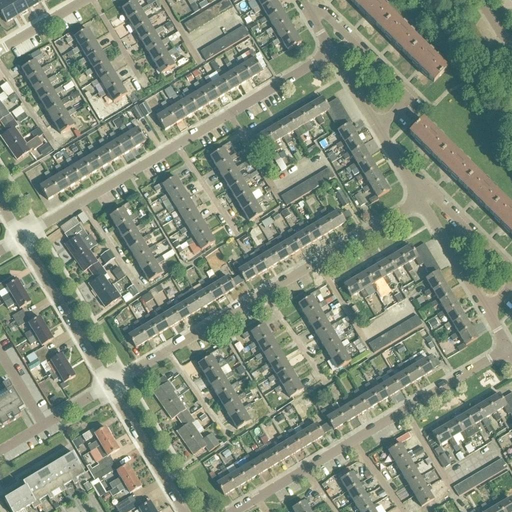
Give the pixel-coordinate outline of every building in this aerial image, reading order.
[(6,0),(5,0),(0,3),(0,13),(6,24),(17,18),(6,0)] [(21,0),(6,0),(17,18),(28,11),(21,0)] [(36,0),(21,0),(28,11),(39,5),(36,0)] [(121,11),(128,22),(141,14),(139,12),(135,5),(143,0),(135,0),(133,1),(134,3),(121,11)] [(274,1),(273,0),(246,0),(246,1),(248,5),(256,0),(260,7),(261,9),(274,1)] [(373,12),(380,5),(374,0),(358,0),(353,6),(365,17),(372,10),(373,12)] [(226,1),(222,3),(227,13),(232,10),(226,1)] [(281,12),(274,1),(261,9),(260,7),(252,12),(254,16),(262,11),(266,18),(267,20),(281,12)] [(151,14),(161,8),(157,2),(148,8),(150,11),(151,14)] [(227,13),(222,3),(217,6),(222,15),(227,13)] [(194,15),(199,12),(194,4),(193,4),(189,6),(194,15)] [(380,32),(393,18),(380,5),(373,12),(375,13),(368,20),(380,32)] [(222,15),(217,6),(212,9),(217,18),(222,15)] [(147,7),(139,12),(141,14),(128,22),(134,33),(147,25),(146,23),(142,16),(150,11),(148,8),(147,7)] [(217,18),(212,9),(207,12),(213,21),(217,18)] [(213,21),(207,12),(202,15),(208,24),(213,21)] [(287,23),(281,12),(267,20),(266,18),(258,22),(261,26),(268,22),(273,29),(274,31),(287,23)] [(208,24),(202,15),(198,17),(203,27),(208,24)] [(203,27),(198,17),(193,20),(198,30),(203,27)] [(154,18),(146,23),(147,25),(134,33),(141,43),(154,35),(153,33),(148,26),(156,22),(154,18)] [(400,38),(406,31),(393,18),(380,32),(391,43),(398,36),(400,38)] [(198,30),(193,20),(188,23),(193,32),(198,30)] [(193,32),(188,23),(183,26),(189,35),(193,32)] [(293,34),(287,23),(274,31),(273,29),(265,33),(267,37),(275,33),(279,40),(280,42),(293,34)] [(243,28),(239,31),(244,39),(249,36),(243,28)] [(160,29),(153,33),(154,35),(141,43),(147,54),(160,46),(159,44),(155,37),(163,33),(160,29)] [(75,41),(79,48),(81,50),(94,43),(87,31),(75,39),(74,37),(66,42),(68,46),(75,41)] [(244,39),(239,31),(234,34),(239,42),(244,39)] [(406,58),(419,45),(406,31),(400,38),(401,39),(394,46),(406,58)] [(177,34),(167,40),(169,43),(179,37),(177,34)] [(239,42),(234,34),(229,37),(234,45),(239,42)] [(300,45),(293,34),(280,42),(279,40),(271,44),(274,48),(281,44),(287,53),(300,45)] [(234,45),(229,37),(224,39),(230,48),(234,45)] [(230,48),(224,39),(219,42),(225,51),(230,48)] [(167,40),(159,44),(160,46),(147,54),(154,65),(167,57),(166,55),(161,48),(169,43),(167,40)] [(225,51),(219,42),(215,45),(220,54),(225,51)] [(100,53),(94,43),(81,50),(79,48),(72,53),(74,56),(75,57),(82,52),(86,59),(87,61),(100,53)] [(220,54),(215,45),(210,48),(215,57),(220,54)] [(426,64),(432,58),(419,45),(406,58),(417,69),(424,62),(426,64)] [(215,57),(210,48),(205,51),(210,60),(215,57)] [(168,59),(176,54),(174,50),(166,55),(167,57),(154,65),(160,76),(174,68),(168,59)] [(210,60),(205,51),(200,54),(206,63),(210,60)] [(33,61),(41,56),(38,52),(30,57),(33,61)] [(262,74),(255,61),(257,60),(252,52),(248,54),(252,62),(245,66),(243,67),(251,80),(262,74)] [(107,64),(100,53),(87,61),(86,59),(79,63),(81,67),(88,63),(93,70),(94,72),(107,64)] [(21,71),(28,82),(41,74),(40,72),(36,65),(44,60),(41,56),(33,61),(34,63),(21,71)] [(243,67),(245,66),(241,58),(237,61),(241,68),(234,72),(232,73),(240,87),(251,80),(243,67)] [(446,71),(432,58),(426,64),(428,66),(421,73),(432,84),(446,71)] [(262,61),(257,64),(261,71),(266,67),(262,61)] [(113,75),(107,64),(94,72),(93,70),(85,74),(87,78),(95,74),(99,81),(100,83),(113,75)] [(232,73),(234,72),(230,65),(229,65),(226,67),(230,74),(224,79),(222,80),(229,93),(240,87),(232,73)] [(48,67),(40,72),(41,74),(28,82),(35,93),(48,84),(47,82),(43,76),(50,71),(48,67)] [(222,80),(224,79),(219,71),(215,74),(219,81),(213,85),(211,86),(219,100),(229,93),(222,80)] [(107,93),(120,86),(113,75),(100,83),(99,81),(92,85),(94,89),(101,84),(106,91),(107,93)] [(54,78),(47,82),(48,84),(35,93),(41,103),(54,95),(53,93),(49,86),(57,82),(54,78)] [(211,86),(213,85),(208,78),(205,80),(209,87),(202,92),(200,93),(208,106),(219,100),(211,86)] [(74,87),(70,82),(63,87),(66,92),(74,87)] [(0,89),(7,99),(14,94),(6,84),(0,88),(0,89)] [(200,93),(202,92),(198,84),(194,87),(198,94),(191,98),(189,99),(197,113),(208,106),(200,93)] [(113,105),(126,97),(120,86),(107,93),(106,91),(98,96),(100,100),(108,95),(113,105)] [(61,89),(53,93),(54,95),(41,103),(47,114),(61,106),(60,104),(56,97),(63,93),(61,89)] [(189,99),(191,98),(187,91),(183,93),(187,100),(180,104),(178,106),(186,119),(197,113),(189,99)] [(73,102),(80,97),(78,93),(70,98),(73,102)] [(16,102),(18,100),(15,96),(13,97),(13,96),(8,100),(12,106),(17,102),(16,102)] [(178,106),(180,104),(176,97),(172,99),(176,107),(170,111),(168,112),(176,125),(186,119),(178,106)] [(67,99),(60,104),(61,106),(47,114),(54,125),(67,117),(66,115),(62,108),(70,104),(67,99)] [(331,111),(328,106),(326,107),(322,99),(311,106),(318,118),(320,117),(327,113),(334,125),(338,123),(336,121),(334,116),(331,111)] [(331,111),(340,106),(337,101),(328,106),(331,111)] [(168,112),(170,111),(165,103),(161,106),(166,113),(156,119),(165,132),(176,125),(168,112)] [(152,114),(145,104),(138,108),(144,118),(145,118),(152,114)] [(9,116),(1,105),(0,105),(0,122),(4,128),(14,122),(10,116),(9,116)] [(324,124),(320,117),(318,118),(311,106),(300,113),(307,125),(309,124),(316,119),(320,126),(324,124)] [(334,116),(343,110),(340,106),(331,111),(334,116)] [(138,108),(138,107),(132,110),(138,121),(144,118),(138,108)] [(69,119),(76,114),(74,110),(66,115),(67,117),(54,125),(61,136),(74,128),(69,119)] [(336,121),(346,115),(343,110),(334,116),(336,121)] [(313,131),(309,124),(307,125),(300,113),(289,119),(296,131),(298,130),(305,126),(309,133),(313,131)] [(339,125),(349,120),(346,115),(336,121),(338,123),(339,125)] [(117,131),(124,127),(119,119),(112,123),(117,131)] [(302,137),(298,130),(296,131),(289,119),(278,126),(285,138),(287,137),(294,133),(298,140),(298,139),(302,137)] [(342,130),(349,126),(352,125),(349,120),(339,125),(342,130)] [(18,128),(14,122),(4,128),(7,133),(0,138),(9,150),(22,140),(15,130),(18,128)] [(145,143),(138,131),(140,130),(135,122),(131,124),(136,131),(129,135),(126,137),(134,150),(145,143)] [(430,142),(436,135),(423,122),(409,135),(421,147),(428,140),(430,142)] [(291,144),(287,137),(285,138),(278,126),(267,132),(274,145),(276,144),(283,139),(287,146),(291,144)] [(356,138),(349,126),(342,130),(337,133),(343,143),(336,147),(338,151),(345,147),(344,145),(356,138)] [(126,137),(129,135),(124,128),(121,130),(125,137),(118,142),(115,143),(123,156),(134,150),(126,137)] [(280,151),(276,144),(274,145),(267,132),(255,139),(263,151),(272,146),(276,153),(280,151)] [(115,143),(118,142),(113,134),(109,137),(114,144),(107,148),(105,150),(113,163),(123,156),(115,143)] [(436,162),(449,148),(436,135),(430,142),(432,143),(425,150),(436,162)] [(22,140),(9,150),(17,161),(33,150),(34,151),(39,147),(42,145),(37,138),(29,144),(26,146),(22,140)] [(363,148),(356,138),(344,145),(345,147),(349,154),(342,158),(345,162),(352,158),(350,156),(363,148)] [(105,150),(107,148),(102,141),(99,143),(103,150),(96,155),(94,156),(102,169),(113,163),(105,150)] [(210,158),(217,169),(230,162),(228,159),(224,152),(232,148),(229,144),(221,149),(222,151),(210,158)] [(43,158),(52,152),(47,145),(38,151),(43,158)] [(94,156),(96,155),(92,147),(88,150),(92,157),(85,161),(83,162),(91,176),(102,169),(94,156)] [(369,159),(363,148),(350,156),(352,158),(356,165),(349,169),(351,172),(351,173),(358,169),(357,166),(369,159)] [(456,168),(463,161),(449,148),(436,162),(448,173),(455,166),(456,168)] [(83,162),(85,161),(81,154),(77,156),(81,163),(74,168),(72,169),(80,182),(91,176),(83,162)] [(236,155),(228,159),(230,162),(217,169),(223,180),(236,172),(235,170),(231,163),(238,159),(236,155)] [(281,160),(280,160),(278,156),(275,157),(278,162),(275,163),(281,173),(287,169),(281,160)] [(375,170),(369,159),(357,166),(358,169),(362,176),(356,180),(358,184),(365,180),(363,177),(375,170)] [(72,169),(74,168),(70,160),(69,161),(66,162),(66,163),(70,170),(64,174),(62,175),(69,188),(80,182),(72,169)] [(248,174),(256,169),(251,160),(242,166),(245,170),(245,169),(248,174)] [(463,188),(476,174),(463,161),(456,168),(458,169),(451,176),(463,188)] [(242,166),(235,170),(236,172),(223,180),(229,191),(243,183),(241,181),(237,174),(245,170),(242,166)] [(62,175),(64,174),(59,167),(55,169),(60,176),(53,180),(51,181),(59,195),(69,188),(62,175)] [(329,170),(324,173),(329,182),(334,179),(329,170)] [(382,181),(375,170),(363,177),(365,180),(369,187),(362,191),(364,195),(371,191),(369,188),(382,181)] [(40,188),(48,202),(59,195),(51,181),(53,180),(48,173),(44,175),(49,183),(40,188)] [(329,182),(324,173),(319,175),(325,185),(329,182)] [(483,194),(489,187),(476,174),(463,188),(474,199),(481,192),(483,194)] [(325,185),(319,175),(314,178),(320,187),(325,185)] [(249,176),(241,181),(243,183),(229,191),(236,202),(249,194),(248,192),(244,185),(251,181),(249,176)] [(320,187),(314,178),(310,181),(315,190),(320,187)] [(163,189),(167,196),(169,198),(182,190),(175,179),(163,186),(162,184),(153,189),(156,193),(163,189)] [(315,190),(310,181),(305,184),(310,193),(315,190)] [(388,192),(382,181),(369,188),(371,191),(375,198),(368,202),(370,205),(378,201),(377,199),(388,192)] [(310,193),(305,184),(300,187),(306,196),(310,193)] [(255,187),(248,192),(249,194),(236,202),(242,213),(256,205),(254,203),(250,196),(258,191),(255,187)] [(306,196),(300,187),(295,189),(301,199),(306,196)] [(489,214),(502,200),(489,187),(483,194),(484,195),(477,202),(489,214)] [(301,199),(295,189),(291,192),(296,201),(301,199)] [(188,201),(182,190),(169,198),(167,196),(160,200),(162,204),(170,200),(174,206),(175,209),(188,201)] [(296,201),(291,192),(286,195),(291,204),(296,201)] [(341,193),(336,196),(343,208),(348,205),(341,193)] [(291,204),(286,195),(281,198),(287,207),(291,204)] [(354,198),(360,208),(365,205),(359,195),(354,198)] [(257,207),(264,202),(262,198),(254,203),(256,205),(242,213),(249,224),(262,216),(257,207)] [(509,220),(511,217),(511,210),(502,200),(489,214),(501,225),(508,218),(509,220)] [(195,212),(188,201),(175,209),(174,206),(166,211),(168,214),(176,210),(180,217),(182,220),(195,212)] [(109,218),(115,229),(129,221),(128,219),(124,213),(132,208),(129,204),(121,209),(122,211),(109,218)] [(291,224),(298,220),(293,211),(286,216),(291,224)] [(343,223),(351,219),(348,213),(340,218),(337,213),(328,218),(324,211),(319,214),(324,221),(326,220),(333,231),(344,225),(343,223)] [(139,220),(145,217),(142,212),(136,215),(138,218),(139,220)] [(201,222),(195,212),(182,220),(180,217),(173,222),(175,225),(182,221),(187,228),(188,230),(201,222)] [(136,215),(128,219),(129,221),(115,229),(122,240),(135,232),(134,230),(130,223),(138,218),(136,215)] [(326,220),(324,221),(317,225),(313,218),(309,220),(313,227),(315,226),(322,238),(333,231),(326,220)] [(265,230),(272,225),(269,219),(262,224),(265,230)] [(208,233),(201,222),(188,230),(187,228),(179,233),(182,236),(189,232),(193,239),(195,241),(208,233)] [(315,226),(313,227),(306,231),(302,224),(298,227),(302,234),(304,233),(311,245),(322,238),(315,226)] [(65,246),(75,261),(89,252),(85,246),(87,245),(84,241),(88,238),(79,226),(65,236),(70,243),(65,246)] [(142,226),(134,230),(135,232),(122,240),(128,251),(142,243),(141,241),(137,234),(144,230),(142,226)] [(256,236),(262,232),(259,227),(253,230),(256,236)] [(304,233),(302,234),(295,238),(291,231),(287,233),(291,240),(293,239),(300,251),(311,245),(304,233)] [(214,244),(208,233),(195,241),(193,239),(186,243),(188,247),(196,243),(201,252),(214,244)] [(148,236),(141,241),(142,243),(128,251),(135,262),(148,254),(147,252),(143,245),(151,240),(148,236)] [(293,239),(291,240),(284,244),(280,237),(276,240),(280,247),(282,246),(289,258),(300,251),(293,239)] [(282,246),(280,247),(273,251),(269,244),(265,246),(269,253),(271,252),(278,264),(289,258),(282,246)] [(415,257),(427,250),(424,246),(412,252),(415,257)] [(155,247),(147,252),(148,254),(135,262),(141,273),(155,265),(153,263),(149,256),(157,251),(155,247)] [(423,266),(420,260),(418,258),(417,259),(415,257),(412,252),(410,248),(399,254),(405,266),(407,265),(414,261),(419,268),(423,266)] [(420,260),(429,254),(427,250),(415,257),(417,259),(418,258),(420,260)] [(271,252),(269,253),(262,258),(258,251),(254,253),(258,260),(260,259),(267,271),(278,264),(271,252)] [(97,263),(89,252),(75,261),(84,273),(88,270),(92,276),(102,269),(98,263),(97,263)] [(109,252),(100,258),(106,266),(114,260),(109,252)] [(395,272),(397,271),(401,278),(408,275),(412,272),(407,265),(405,266),(399,254),(388,261),(395,272)] [(423,266),(432,259),(429,254),(420,260),(423,266)] [(260,259),(258,260),(251,264),(247,257),(243,260),(247,267),(249,265),(257,278),(267,271),(260,259)] [(161,258),(153,263),(155,265),(141,273),(148,284),(161,276),(156,267),(164,262),(161,258)] [(425,269),(435,263),(432,259),(423,266),(425,269)] [(401,278),(397,271),(395,272),(388,261),(377,267),(384,279),(385,278),(393,274),(397,281),(401,278)] [(428,274),(437,268),(435,263),(425,269),(428,274)] [(249,265),(247,267),(240,271),(236,264),(232,266),(236,274),(238,272),(245,284),(257,278),(249,265)] [(366,274),(373,285),(375,284),(379,292),(385,289),(384,288),(386,288),(390,285),(385,278),(384,279),(377,267),(366,274)] [(430,278),(437,274),(440,272),(437,268),(428,274),(430,278)] [(106,275),(102,269),(92,276),(96,281),(89,285),(97,297),(110,288),(103,277),(106,275)] [(114,272),(120,279),(124,277),(118,269),(114,272)] [(379,292),(375,284),(373,285),(366,274),(355,281),(362,292),(364,291),(370,287),(375,294),(379,292)] [(444,285),(437,274),(430,278),(425,281),(431,290),(424,294),(426,298),(433,294),(432,292),(444,285)] [(234,289),(241,284),(238,278),(230,283),(227,278),(218,284),(214,277),(210,279),(214,286),(216,285),(223,297),(234,290),(234,289)] [(409,287),(414,284),(411,278),(405,281),(409,287)] [(368,298),(364,291),(362,292),(355,281),(343,287),(350,299),(359,293),(364,301),(368,298)] [(4,305),(24,293),(22,289),(24,288),(21,282),(18,283),(18,282),(8,288),(5,283),(0,285),(0,293),(6,289),(9,295),(1,300),(4,305)] [(216,285),(214,286),(207,290),(203,283),(200,285),(199,286),(203,293),(205,292),(212,303),(223,297),(216,285)] [(450,296),(444,285),(432,292),(433,294),(437,301),(430,306),(433,310),(440,305),(438,303),(450,296)] [(112,287),(110,288),(97,297),(105,309),(120,298),(112,287)] [(133,300),(139,295),(133,287),(127,291),(130,296),(133,300)] [(205,292),(203,293),(196,297),(192,290),(188,292),(192,299),(194,298),(201,310),(212,303),(205,292)] [(298,307),(305,318),(318,310),(316,307),(312,301),(320,296),(318,292),(310,297),(311,299),(298,307)] [(31,304),(24,293),(4,305),(7,310),(15,305),(19,311),(31,304)] [(399,295),(394,298),(398,304),(402,301),(399,295)] [(194,298),(192,299),(185,303),(181,296),(177,299),(181,306),(183,305),(190,317),(201,310),(194,298)] [(457,307),(450,296),(438,303),(440,305),(444,312),(437,317),(440,321),(446,317),(445,314),(457,307)] [(183,305),(181,306),(174,310),(170,303),(166,305),(170,313),(172,311),(179,323),(190,317),(183,305)] [(324,303),(316,307),(318,310),(305,318),(311,328),(324,321),(323,318),(319,311),(326,307),(324,303)] [(390,303),(384,307),(387,312),(394,308),(390,303)] [(464,318),(457,307),(445,314),(446,317),(450,323),(444,327),(446,331),(453,327),(452,325),(464,318)] [(172,311),(170,313),(163,317),(159,310),(155,312),(159,319),(161,318),(169,330),(179,323),(172,311)] [(15,324),(26,317),(23,311),(12,318),(15,324)] [(119,325),(126,321),(122,314),(115,318),(119,325)] [(331,314),(323,318),(324,321),(311,328),(318,339),(331,331),(330,329),(325,322),(333,318),(331,314)] [(161,318),(159,319),(152,323),(148,316),(144,319),(148,326),(150,324),(158,336),(169,330),(161,318)] [(30,322),(26,317),(15,324),(19,329),(30,322)] [(416,317),(412,320),(417,329),(422,327),(416,317)] [(470,329),(464,318),(452,325),(453,327),(457,334),(450,339),(453,343),(460,339),(458,336),(470,329)] [(24,336),(27,342),(46,330),(39,319),(28,326),(31,332),(24,336)] [(417,329),(412,320),(407,322),(413,332),(417,329)] [(413,332),(407,322),(403,325),(409,334),(413,332)] [(150,324),(148,326),(142,330),(137,323),(133,325),(137,332),(140,331),(147,343),(158,336),(150,324)] [(11,334),(17,331),(13,325),(8,329),(11,334)] [(337,325),(330,329),(331,331),(318,339),(324,350),(337,342),(336,340),(332,333),(339,328),(337,325)] [(409,334),(403,325),(399,327),(404,337),(409,334)] [(251,337),(255,343),(257,346),(270,338),(263,327),(251,335),(250,333),(242,338),(244,341),(251,337)] [(404,337),(399,327),(394,330),(400,339),(404,337)] [(136,350),(147,343),(140,331),(137,332),(131,336),(126,329),(122,332),(126,339),(128,338),(136,350)] [(477,341),(470,329),(458,336),(460,339),(464,345),(457,350),(459,354),(466,349),(465,348),(477,341)] [(53,341),(46,330),(27,342),(30,347),(38,342),(41,348),(53,341)] [(400,339),(394,330),(390,333),(396,342),(400,339)] [(396,342),(390,333),(386,335),(391,345),(396,342)] [(343,335),(336,340),(337,342),(324,350),(330,361),(344,353),(342,351),(338,343),(346,339),(343,335)] [(391,345),(386,335),(381,338),(387,347),(391,345)] [(276,349),(270,338),(257,346),(255,343),(248,348),(250,351),(250,352),(258,348),(262,354),(263,357),(276,349)] [(387,347),(381,338),(377,340),(383,350),(387,347)] [(383,350),(377,340),(373,343),(378,352),(383,350)] [(378,352),(373,343),(368,346),(374,355),(378,352)] [(429,353),(434,350),(430,344),(425,347),(429,353)] [(344,355),(352,350),(350,346),(342,351),(344,353),(330,361),(337,372),(350,364),(344,355)] [(399,355),(405,351),(402,346),(396,350),(399,355)] [(360,356),(366,352),(363,347),(357,351),(360,356)] [(38,361),(49,354),(45,348),(34,355),(38,361)] [(283,360),(276,349),(263,357),(262,354),(254,359),(257,363),(264,358),(268,365),(270,367),(283,360)] [(197,366),(204,377),(217,369),(216,367),(212,360),(219,356),(217,352),(209,357),(210,359),(197,366)] [(52,359),(49,354),(38,361),(41,366),(52,359)] [(62,356),(50,363),(47,365),(51,372),(48,373),(51,378),(57,374),(68,367),(62,356)] [(431,371),(439,367),(435,361),(433,362),(431,358),(416,366),(412,359),(408,362),(412,369),(414,367),(421,379),(432,372),(431,371)] [(289,370),(283,360),(270,367),(268,365),(261,370),(263,374),(271,369),(275,376),(276,378),(289,370)] [(223,363),(216,367),(217,369),(204,377),(210,388),(224,380),(223,378),(219,371),(226,367),(226,366),(223,363)] [(414,367),(412,369),(405,373),(401,366),(397,368),(401,375),(403,374),(410,386),(421,379),(414,367)] [(75,378),(68,367),(57,374),(63,384),(60,386),(62,391),(68,388),(66,384),(75,378)] [(237,370),(241,377),(245,374),(241,367),(237,370)] [(282,389),(296,381),(289,370),(276,378),(275,376),(267,380),(269,384),(277,380),(281,387),(282,389)] [(403,374),(401,375),(394,379),(390,372),(386,375),(390,382),(392,380),(399,392),(410,386),(403,374)] [(230,374),(223,378),(224,380),(210,388),(217,399),(230,391),(229,389),(225,382),(232,378),(230,374)] [(155,398),(163,410),(177,399),(173,394),(175,393),(168,383),(168,384),(164,378),(154,385),(158,391),(157,391),(160,394),(155,398)] [(392,380),(390,382),(383,386),(379,379),(375,381),(379,388),(381,387),(388,399),(399,392),(392,380)] [(302,392),(296,381),(282,389),(281,387),(273,391),(274,392),(276,395),(284,391),(289,400),(302,392)] [(16,410),(21,407),(23,410),(24,410),(8,384),(2,388),(7,396),(0,399),(0,430),(21,418),(16,410)] [(237,385),(229,389),(230,391),(217,399),(223,410),(237,402),(236,400),(232,393),(239,389),(237,385)] [(381,387),(379,388),(372,392),(368,385),(364,388),(368,395),(370,394),(377,405),(388,399),(381,387)] [(278,398),(276,395),(274,392),(266,397),(270,403),(278,398)] [(370,394),(368,395),(361,399),(357,392),(353,394),(357,401),(359,400),(366,412),(377,405),(370,394)] [(505,406),(511,401),(511,394),(502,401),(505,406)] [(243,395),(236,400),(237,402),(223,410),(230,421),(243,412),(242,411),(238,403),(245,399),(243,395)] [(507,416),(509,415),(511,414),(510,410),(507,407),(506,408),(505,406),(502,401),(499,396),(487,402),(494,414),(496,413),(503,409),(507,416)] [(359,400),(357,401),(350,405),(346,398),(342,401),(346,408),(348,407),(355,419),(366,412),(359,400)] [(56,399),(49,402),(52,408),(59,404),(56,399)] [(185,411),(177,399),(163,410),(171,422),(176,418),(180,424),(190,417),(185,410),(185,411)] [(308,399),(303,402),(306,407),(311,404),(308,399)] [(501,420),(496,413),(494,414),(487,402),(476,409),(483,421),(485,420),(492,416),(496,423),(501,420)] [(298,417),(304,413),(299,405),(293,408),(298,417)] [(348,407),(346,408),(339,412),(335,405),(331,407),(335,415),(337,413),(344,425),(355,419),(348,407)] [(244,414),(252,410),(249,406),(242,411),(243,412),(230,421),(236,432),(250,424),(244,414)] [(489,427),(485,420),(483,421),(476,409),(465,415),(472,427),(474,426),(481,422),(485,429),(489,427)] [(337,413),(335,415),(328,419),(324,411),(320,414),(324,421),(326,420),(333,432),(344,425),(337,413)] [(478,433),(474,426),(472,427),(465,415),(454,422),(461,434),(463,433),(470,429),(474,436),(478,433)] [(185,446),(198,435),(191,425),(194,423),(190,417),(180,424),(184,429),(177,434),(185,446)] [(467,440),(463,433),(461,434),(454,422),(443,428),(450,440),(452,439),(459,435),(463,442),(466,440),(467,440)] [(321,437),(329,432),(325,426),(318,431),(315,426),(307,431),(302,424),(298,427),(302,434),(304,433),(311,445),(322,438),(321,437)] [(456,446),(452,439),(450,440),(443,428),(432,435),(439,447),(448,441),(452,449),(456,446)] [(88,448),(91,453),(97,449),(112,441),(105,430),(96,435),(93,430),(81,437),(85,442),(94,437),(97,442),(88,448)] [(304,433),(302,434),(295,438),(291,431),(287,434),(291,441),(293,439),(300,451),(311,445),(304,433)] [(202,441),(198,435),(185,446),(193,457),(205,449),(208,453),(218,446),(210,435),(202,441)] [(395,445),(408,440),(406,435),(393,440),(395,445)] [(78,448),(84,445),(80,438),(74,441),(78,448)] [(293,439),(291,441),(284,445),(280,438),(276,440),(280,447),(282,446),(289,458),(300,451),(293,439)] [(118,452),(112,441),(97,449),(100,454),(104,460),(107,458),(118,452)] [(480,451),(485,448),(482,443),(477,446),(480,451)] [(282,446),(280,447),(273,451),(269,444),(269,445),(265,447),(269,453),(271,452),(278,464),(289,458),(282,446)] [(388,453),(394,465),(406,457),(402,450),(405,448),(403,444),(388,453)] [(271,452),(269,453),(262,458),(258,451),(254,453),(258,460),(260,459),(267,471),(278,464),(271,452)] [(73,454),(60,462),(72,482),(74,486),(78,484),(76,480),(85,474),(73,454)] [(459,463),(464,460),(460,454),(455,457),(459,463)] [(410,455),(406,457),(394,465),(401,475),(413,468),(408,460),(411,458),(410,455)] [(438,458),(445,469),(451,466),(444,455),(438,458)] [(260,459),(258,460),(251,464),(247,457),(243,460),(247,467),(249,466),(256,477),(267,471),(260,459)] [(111,459),(100,466),(103,471),(114,464),(111,459)] [(501,460),(497,463),(502,472),(506,470),(501,460)] [(72,482),(60,462),(48,470),(60,490),(59,490),(62,494),(66,491),(64,487),(72,482)] [(502,472),(497,463),(492,466),(498,475),(502,472)] [(117,470),(114,464),(103,471),(98,474),(101,479),(117,470)] [(249,466),(247,467),(240,471),(236,464),(232,466),(236,473),(238,472),(245,484),(256,477),(249,466)] [(416,466),(413,468),(401,475),(407,486),(419,479),(415,471),(418,469),(416,466)] [(498,475),(492,466),(488,468),(493,478),(498,475)] [(113,483),(116,489),(134,478),(128,467),(117,473),(120,479),(113,483)] [(493,478),(488,468),(483,471),(489,480),(493,478)] [(60,490),(48,470),(36,477),(48,497),(47,497),(49,501),(54,499),(51,495),(59,490),(60,490)] [(238,472),(236,473),(229,477),(225,470),(224,471),(221,473),(225,480),(227,478),(234,490),(245,484),(238,472)] [(489,480),(483,471),(479,473),(485,483),(489,480)] [(216,486),(223,497),(234,490),(227,478),(225,480),(221,473),(217,476),(220,483),(218,484),(214,477),(210,479),(214,487),(216,486)] [(340,482),(346,493),(358,486),(354,478),(357,476),(355,473),(340,482)] [(485,483),(479,473),(475,476),(480,485),(485,483)] [(480,485),(475,476),(470,479),(476,488),(480,485)] [(48,497),(36,477),(23,485),(26,490),(26,489),(37,508),(41,506),(39,502),(47,497),(48,497)] [(423,477),(419,479),(407,486),(414,497),(426,490),(421,483),(425,481),(423,477)] [(134,478),(116,489),(109,493),(112,499),(119,494),(119,495),(127,490),(129,495),(140,489),(134,478)] [(476,488),(470,479),(466,481),(471,491),(476,488)] [(471,491),(466,481),(462,484),(467,493),(471,491)] [(373,491),(379,488),(376,483),(370,487),(373,491)] [(92,490),(88,484),(83,487),(87,493),(92,490)] [(362,484),(358,486),(346,493),(353,504),(365,497),(360,489),(364,487),(362,484)] [(467,493),(462,484),(457,486),(463,496),(467,493)] [(463,496),(457,486),(453,489),(458,498),(463,496)] [(428,494),(431,492),(429,488),(426,490),(414,497),(421,509),(433,502),(428,494)] [(26,489),(26,490),(16,496),(24,511),(31,507),(34,511),(37,508),(26,489)] [(368,495),(365,497),(353,504),(357,511),(364,511),(372,508),(367,500),(370,498),(368,495)] [(22,511),(24,511),(16,496),(4,502),(10,511),(22,511)] [(122,503),(125,509),(136,502),(133,496),(122,503)] [(480,508),(484,505),(480,498),(476,500),(480,508)] [(500,511),(511,511),(511,504),(511,505),(509,500),(500,506),(495,499),(491,501),(496,508),(497,507),(500,511)] [(292,510),(292,511),(309,511),(306,507),(309,504),(307,501),(292,510)] [(130,511),(139,507),(136,502),(125,509),(120,511),(130,511)]
